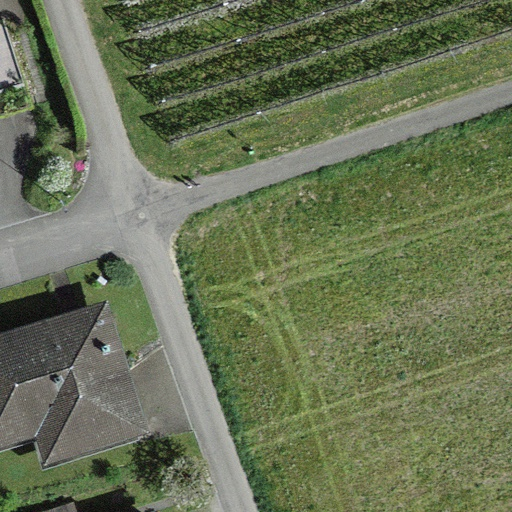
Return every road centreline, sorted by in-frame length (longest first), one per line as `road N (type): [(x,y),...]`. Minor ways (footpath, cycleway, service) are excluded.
road 1 (residential): [(131,216),(511,92)]
road 2 (residential): [(131,216),(240,511)]
road 3 (residential): [(64,0),(131,216)]
road 4 (residential): [(0,257),(131,216)]
